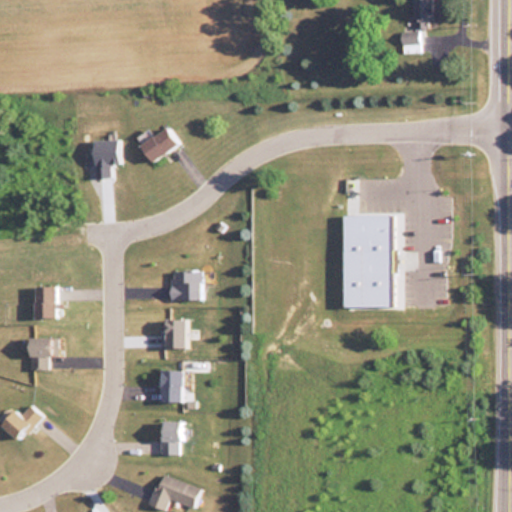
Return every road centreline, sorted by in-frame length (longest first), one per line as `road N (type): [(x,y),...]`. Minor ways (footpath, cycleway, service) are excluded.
road 1 (primary): [(510,511),(511,0)]
road 2 (residential): [(510,130),(306,133),(231,168),(170,220),(112,233)]
road 3 (residential): [(112,233),(103,439),(49,488),(0,504)]
